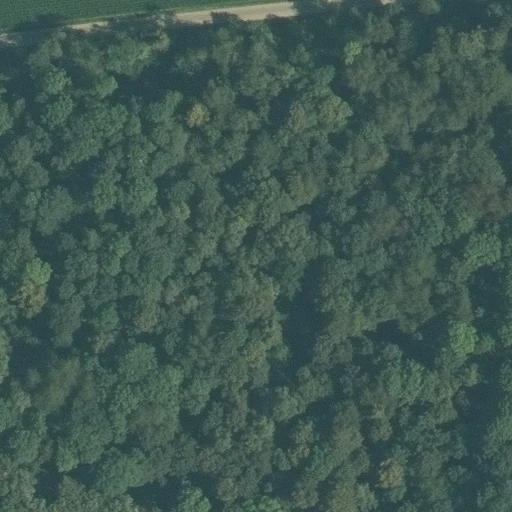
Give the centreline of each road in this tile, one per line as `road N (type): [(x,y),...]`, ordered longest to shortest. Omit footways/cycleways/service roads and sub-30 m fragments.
road 1 (unclassified): [(211,0),(0,22)]
road 2 (track): [(0,456),(159,511)]
